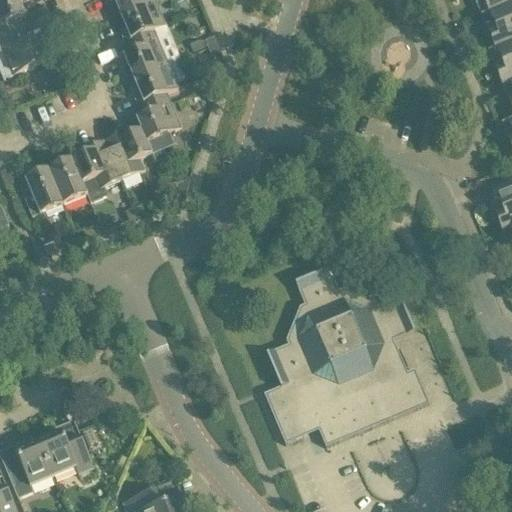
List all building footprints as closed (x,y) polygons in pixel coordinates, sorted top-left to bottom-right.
[(0,0),(0,43),(24,34),(20,23),(26,20),(21,8),(20,9),(16,0),(5,0),(1,2),(0,0)] [(16,0),(20,9),(21,8),(40,0),(43,0),(45,3),(52,0),(16,0)] [(153,0),(104,0),(107,8),(113,5),(119,20),(156,5),(153,0)] [(511,0),(472,0),(481,19),(511,5),(511,0)] [(156,5),(119,20),(126,36),(120,39),(124,46),(154,33),(154,34),(166,29),(156,5)] [(511,5),(481,19),(494,52),(495,52),(511,45),(511,5)] [(128,57),(123,60),(133,84),(177,65),(176,63),(168,67),(154,34),(154,33),(124,46),(128,57)] [(24,34),(0,43),(0,60),(9,81),(45,66),(35,42),(29,44),(24,34)] [(214,40),(204,44),(207,52),(217,48),(214,40)] [(494,52),(487,55),(501,88),(511,83),(511,45),(495,52),(494,52)] [(217,48),(207,52),(210,60),(220,56),(217,48)] [(177,65),(133,84),(140,100),(134,102),(137,110),(178,92),(175,84),(184,80),(177,65)] [(511,83),(501,88),(511,114),(511,83)] [(171,107),(135,122),(140,134),(141,133),(146,147),(147,146),(182,132),(171,107)] [(511,122),(501,127),(511,154),(511,122)] [(117,139),(105,144),(122,184),(145,174),(140,163),(152,158),(147,146),(146,147),(141,133),(140,134),(118,143),(117,139)] [(94,153),(72,163),(82,188),(82,187),(90,207),(107,199),(104,192),(122,184),(105,144),(93,149),(94,153)] [(72,163),(48,173),(63,209),(87,199),(90,207),(82,187),(82,188),(72,163)] [(48,173),(24,183),(39,219),(63,209),(48,173)] [(495,198),(488,201),(502,235),(511,230),(511,178),(490,188),(495,198)] [(175,186),(165,190),(172,207),(182,202),(175,186)] [(0,232),(9,229),(0,207),(0,232)] [(141,208),(133,211),(137,221),(145,218),(141,208)] [(133,211),(125,215),(129,225),(137,221),(133,211)] [(99,226),(82,233),(86,243),(103,236),(99,226)] [(511,230),(502,235),(511,258),(511,230)] [(60,242),(43,249),(47,259),(64,252),(60,242)] [(414,373),(407,376),(394,344),(415,335),(400,301),(383,308),(336,289),(329,272),(295,287),(302,304),(283,350),(266,357),(280,391),(264,398),(285,448),(304,441),(301,434),(316,428),(319,434),(325,450),(336,446),(393,422),(428,408),(414,373)] [(50,440),(38,445),(53,480),(75,471),(78,477),(93,471),(73,424),(48,434),(50,440)] [(24,445),(0,454),(0,460),(18,503),(33,496),(31,490),(53,480),(38,445),(26,451),(24,445)] [(0,511),(15,511),(0,476),(0,511)] [(181,511),(171,487),(124,506),(126,511),(181,511)]
